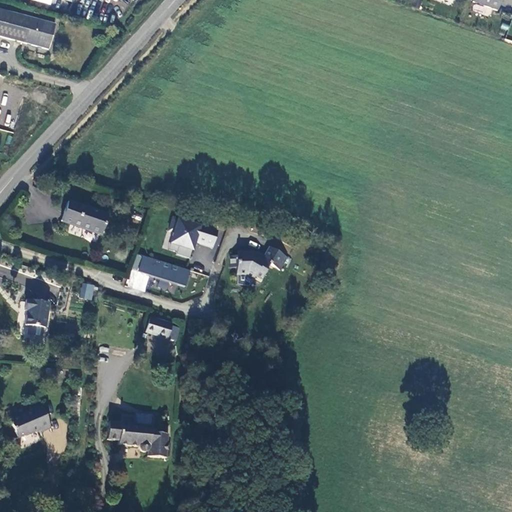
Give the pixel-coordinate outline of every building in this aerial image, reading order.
[(471,0),(471,1),(495,9),(497,0),(471,0)] [(55,26),(0,9),(0,36),(48,50),(55,26)] [(113,220),(75,206),(68,225),(106,238),(113,220)] [(202,227),(180,220),(171,246),(198,255),(200,246),(214,251),(218,238),(200,232),(202,227)] [(291,260),(274,249),(267,260),(256,252),(242,251),(242,256),(234,256),(234,267),(240,268),(240,274),(251,274),(256,279),(259,274),(266,277),(275,265),(284,271),(291,260)] [(191,271),(138,253),(132,270),(186,288),(191,271)] [(81,283),(79,298),(92,300),(94,285),(81,283)] [(44,302),(22,299),(21,310),(23,310),(21,325),(25,325),(23,334),(38,336),(39,327),(41,327),(44,302)] [(180,328),(152,318),(146,337),(174,347),(180,328)] [(32,414),(11,423),(18,439),(40,431),(41,434),(50,430),(42,406),(31,410),(32,414)] [(111,422),(110,437),(121,438),(122,444),(142,445),(142,449),(149,449),(149,457),(167,458),(169,435),(151,433),(150,425),(134,423),(135,415),(122,414),(122,423),(111,422)]
